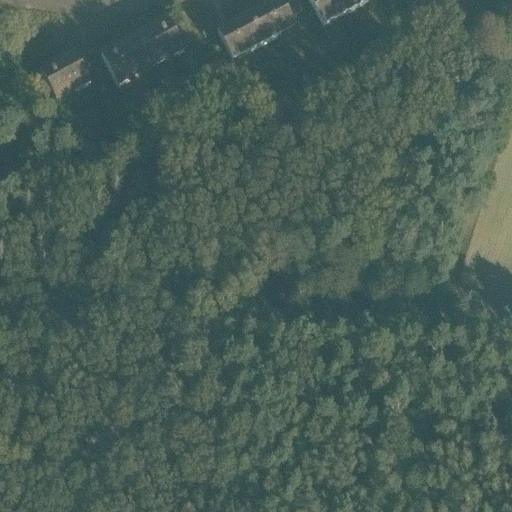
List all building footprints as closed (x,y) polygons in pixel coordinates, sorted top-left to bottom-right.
[(322,29),(353,12),(346,0),(310,0),(307,2),(322,29)] [(346,0),(353,12),(375,0),(346,0)] [(279,4),(248,20),(263,48),(294,31),(279,4)] [(233,64),(263,48),(248,20),(218,36),(233,64)] [(167,25),(134,43),(151,73),(183,56),(167,25)] [(117,91),(151,73),(134,43),(101,61),(117,91)] [(40,76),(57,105),(90,86),(73,57),(40,76)]
